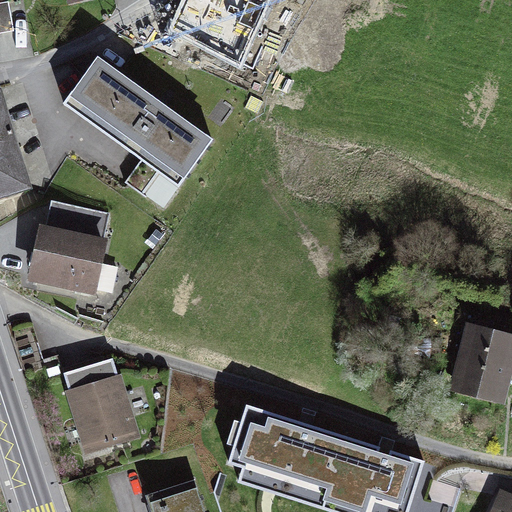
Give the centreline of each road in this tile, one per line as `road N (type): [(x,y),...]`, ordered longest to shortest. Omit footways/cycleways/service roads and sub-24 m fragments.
road 1 (residential): [(162,0),(120,28),(0,74)]
road 2 (tertiary): [(0,388),(39,511)]
